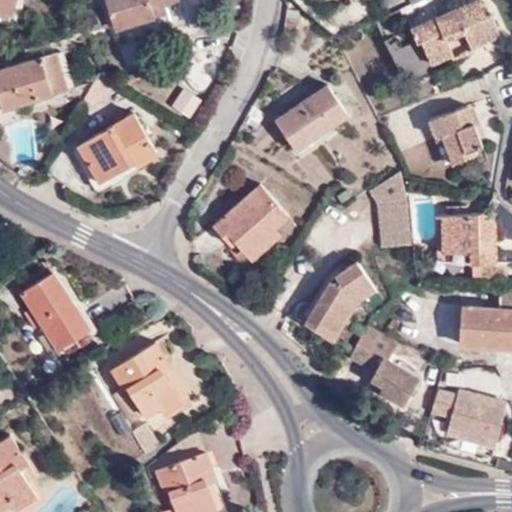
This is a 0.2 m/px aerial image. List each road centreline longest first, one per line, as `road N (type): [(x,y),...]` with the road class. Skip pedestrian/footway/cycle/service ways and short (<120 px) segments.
road 1 (residential): [(270,0),(255,63),(140,262)]
road 2 (tertiary): [(360,436),(253,328),(210,304)]
road 3 (tertiary): [(210,304),(276,393),(301,463)]
road 4 (tertiary): [(0,189),(140,262)]
